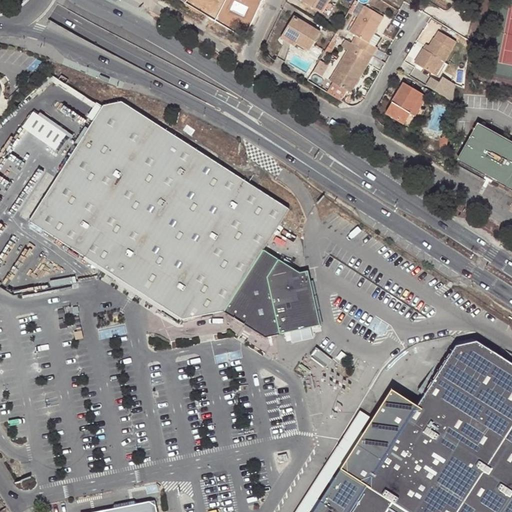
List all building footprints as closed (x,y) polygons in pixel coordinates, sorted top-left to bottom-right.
[(329,0),(304,0),(302,4),(321,14),(329,0)] [(352,16),(357,19),(364,8),(358,5),(352,16)] [(348,34),(355,38),(360,41),(356,48),(372,57),(376,49),(367,44),(382,19),(364,8),(357,19),(348,34)] [(293,19),(282,36),(296,44),(309,52),(319,34),(293,19)] [(451,51),(450,51),(443,46),(448,39),(435,31),(429,39),(433,41),(426,53),(422,50),(413,65),(431,76),(440,62),(443,64),(451,51)] [(294,48),(296,44),(282,36),(280,40),(294,48)] [(356,48),(360,41),(355,38),(351,45),(356,48)] [(455,43),(448,39),(443,46),(450,51),(455,43)] [(350,95),(372,57),(356,48),(351,45),(346,42),(341,50),(347,53),(329,83),(335,87),(346,93),(350,95)] [(431,76),(435,78),(443,64),(440,62),(431,76)] [(340,103),(346,93),(335,87),(329,97),(340,103)] [(383,118),(401,129),(419,99),(400,88),(383,118)] [(423,102),(419,99),(401,129),(405,132),(423,102)] [(29,222),(74,250),(85,257),(117,278),(164,307),(179,317),(182,319),(224,310),(265,336),(320,323),(308,270),(299,272),(263,248),(287,208),(120,102),(102,106),(92,122),(56,179),(29,222)] [(86,118),(92,122),(101,107),(95,104),(86,118)] [(65,136),(31,113),(21,128),(54,151),(65,136)] [(511,143),(478,125),(458,161),(511,190),(511,143)] [(441,136),(440,146),(447,147),(449,132),(445,131),(444,136),(441,136)] [(511,511),(511,363),(477,341),(456,346),(416,406),(392,390),(363,434),(362,436),(351,429),(334,455),(345,462),(340,470),(335,478),(331,485),(320,501),(313,511),(511,511)] [(316,347),(309,356),(325,368),(332,360),(316,347)] [(362,436),(363,434),(360,432),(369,417),(359,411),(294,511),(309,511),(310,511),(313,511),(320,501),(317,499),(328,483),(331,485),(335,478),(332,477),(337,468),(340,470),(345,462),(334,455),(351,429),(362,436)] [(288,461),(287,454),(278,456),(279,463),(288,461)] [(155,511),(153,500),(96,511),(155,511)]
